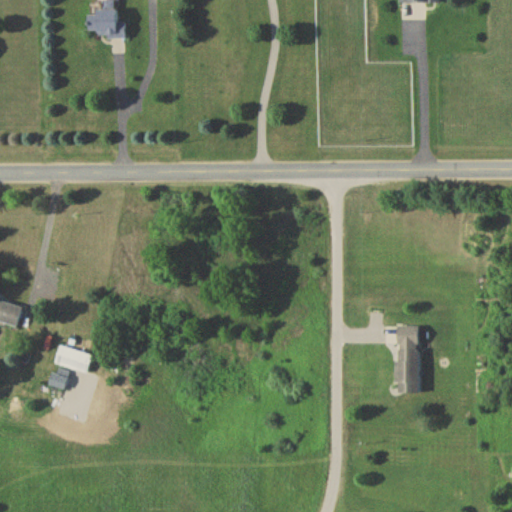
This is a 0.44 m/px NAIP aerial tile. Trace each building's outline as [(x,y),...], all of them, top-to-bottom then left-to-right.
[(120,26),(119,13),(90,13),(90,35),(109,35),(109,42),(127,42),(127,26),(120,26)] [(0,327),(19,333),(26,310),(0,302),(0,327)] [(419,329),(397,329),(397,397),(419,397),(419,329)] [(88,377),(94,359),(62,349),(56,366),(88,377)] [(50,389),(65,394),(70,377),(55,372),(50,389)]
